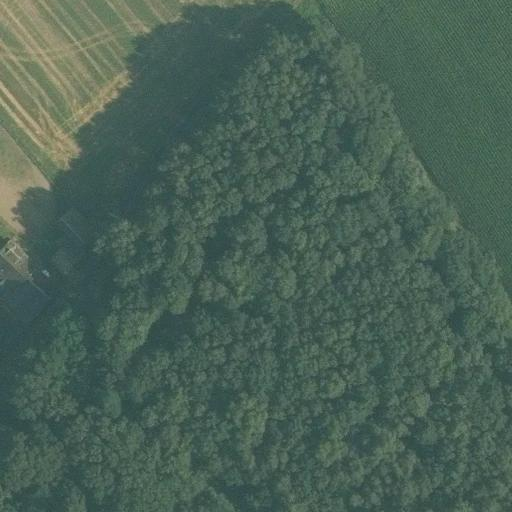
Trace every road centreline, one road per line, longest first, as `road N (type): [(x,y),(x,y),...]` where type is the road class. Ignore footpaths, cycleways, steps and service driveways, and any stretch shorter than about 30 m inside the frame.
road 1 (track): [(0,376),(309,0)]
road 2 (track): [(511,319),(296,15)]
